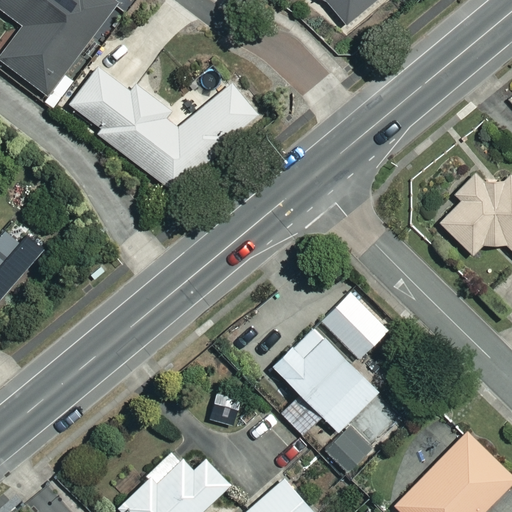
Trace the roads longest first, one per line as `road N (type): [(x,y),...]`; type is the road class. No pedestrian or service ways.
road 1 (tertiary): [(0,435),(311,178)]
road 2 (residential): [(511,380),(311,178)]
road 3 (residential): [(360,137),(286,55),(191,0)]
road 4 (tertiary): [(360,137),(511,11)]
